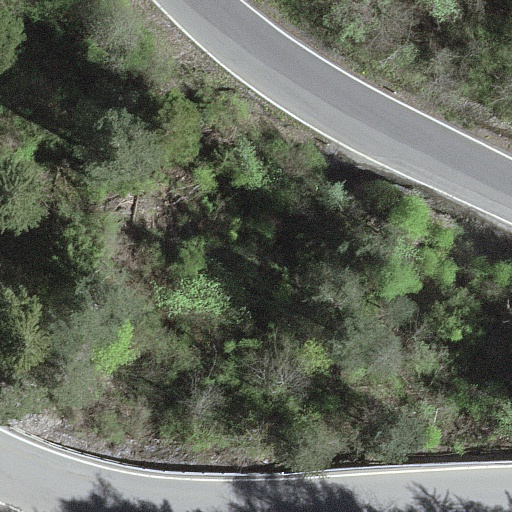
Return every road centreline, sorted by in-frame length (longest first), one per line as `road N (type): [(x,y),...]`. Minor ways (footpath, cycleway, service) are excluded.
road 1 (tertiary): [(0,463),(126,498),(511,487)]
road 2 (tertiary): [(511,197),(298,88),(191,0)]
